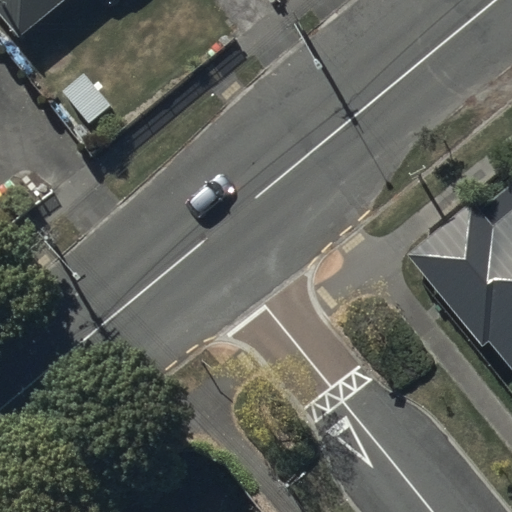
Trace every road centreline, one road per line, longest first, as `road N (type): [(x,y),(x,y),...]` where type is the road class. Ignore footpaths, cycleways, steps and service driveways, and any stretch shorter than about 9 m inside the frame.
road 1 (tertiary): [(499,0),(209,237)]
road 2 (residential): [(435,511),(209,237)]
road 3 (tertiary): [(209,237),(0,410)]
